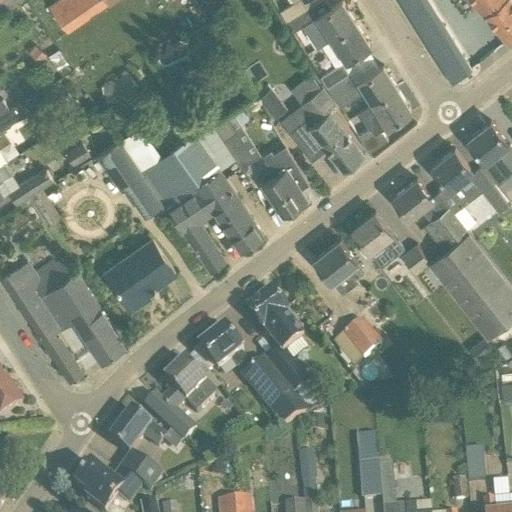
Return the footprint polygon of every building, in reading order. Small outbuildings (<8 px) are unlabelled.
[(106,0),(58,0),(50,5),(69,31),(109,3),(106,0)] [(289,20),(308,8),(302,0),(294,0),(296,1),(282,10),(288,21),(289,20)] [(333,37),(357,22),(343,0),(341,0),(330,8),(314,18),(308,8),(289,20),(296,30),(304,25),(308,32),(313,29),(322,44),(333,37)] [(431,0),(402,0),(454,82),(473,67),(431,0)] [(511,0),(473,0),(487,16),(488,15),(508,39),(511,35),(511,0)] [(333,37),(341,50),(348,60),(372,45),(357,22),(333,37)] [(31,52),(41,61),(48,53),(38,44),(31,52)] [(322,77),(328,85),(349,72),(344,63),(322,77)] [(366,90),(374,102),(374,103),(399,88),(384,64),(356,82),(349,72),(328,85),(341,105),(366,90)] [(140,88),(129,73),(102,91),(113,106),(140,88)] [(331,110),(337,105),(323,86),(321,87),(302,103),(317,121),(310,126),(345,170),(366,153),(331,110)] [(413,110),(399,88),(374,103),(374,102),(359,111),(370,128),(359,134),(370,151),(389,139),(383,129),(413,110)] [(287,109),(272,89),(261,97),(276,118),(287,109)] [(4,98),(0,100),(0,115),(10,109),(4,99),(4,98)] [(0,129),(27,113),(21,102),(17,104),(10,109),(0,115),(0,129)] [(254,157),(237,130),(243,126),(235,112),(228,117),(215,125),(224,138),(241,166),(254,157)] [(511,134),(510,136),(507,139),(492,120),(469,138),(487,162),(499,153),(505,162),(509,159),(511,165),(511,134)] [(265,235),(225,177),(195,132),(141,169),(164,203),(165,203),(173,214),(212,271),(227,261),(226,260),(225,261),(199,222),(216,210),(243,250),(265,235)] [(120,139),(98,154),(122,189),(126,186),(145,216),(164,203),(141,169),(120,139)] [(83,142),(66,152),(74,166),(91,155),(83,142)] [(276,174),(263,183),(284,215),(309,198),(302,188),(310,183),(285,145),(265,159),(276,174)] [(474,197),(483,189),(500,211),(509,204),(481,166),(474,171),(456,148),(433,166),(447,185),(439,192),(455,212),(474,197)] [(0,196),(5,194),(0,185),(0,180),(13,172),(6,160),(0,164),(0,165),(0,164),(0,196)] [(9,190),(17,202),(55,179),(47,166),(9,190)] [(511,318),(511,285),(455,212),(439,192),(433,196),(418,178),(395,196),(411,216),(421,208),(451,246),(445,250),(431,261),(431,260),(430,261),(444,280),(489,337),(511,318)] [(44,188),(30,197),(48,226),(63,217),(44,188)] [(393,232),(376,210),(353,228),(370,250),(382,265),(405,247),(393,232)] [(341,238),(315,258),(333,281),(349,269),(355,277),(365,270),(341,238)] [(154,239),(138,249),(107,271),(112,279),(133,309),(148,298),(145,293),(152,288),(158,293),(160,291),(156,285),(176,271),(154,239)] [(418,243),(403,255),(416,272),(431,291),(444,280),(430,261),(431,260),(418,243)] [(68,257),(58,263),(55,258),(37,270),(30,260),(24,264),(2,279),(71,382),(86,372),(85,371),(84,372),(69,349),(66,350),(50,327),(71,312),(103,360),(126,344),(68,257)] [(308,385),(312,382),(287,352),(305,338),(287,316),(290,313),(273,291),(248,310),(264,330),(265,330),(278,348),(265,359),(308,414),(321,407),(308,385)] [(363,321),(345,335),(334,343),(354,368),(383,345),(363,321)] [(241,354),(243,353),(225,328),(200,348),(219,372),(232,362),(238,370),(248,363),(241,354)] [(486,336),(470,349),(478,359),(494,347),(486,336)] [(284,427),(308,414),(265,359),(242,377),(284,427)] [(218,394),(186,361),(183,364),(183,363),(174,372),(175,372),(166,381),(174,390),(162,402),(174,415),(187,402),(198,414),(218,394)] [(0,376),(0,419),(22,405),(10,386),(7,388),(0,376)] [(511,381),(502,383),(504,397),(511,396),(511,381)] [(126,474),(143,487),(152,494),(164,478),(132,455),(145,438),(159,448),(166,439),(154,429),(152,428),(153,426),(133,412),(111,442),(131,457),(122,471),(126,474)] [(174,416),(166,425),(181,439),(190,430),(174,416)] [(330,419),(313,417),(312,431),(329,434),(330,419)] [(7,439),(5,443),(0,440),(0,460),(16,467),(24,470),(36,452),(7,439)] [(485,476),(484,460),(483,450),(467,451),(468,462),(469,478),(469,479),(470,483),(486,481),(485,476)] [(299,454),(300,467),(316,465),(315,452),(312,452),(300,453),(299,454)] [(381,466),(391,466),(390,458),(381,459),(381,460),(381,466)] [(365,498),(383,497),(381,466),(381,460),(360,462),(364,498),(365,498)] [(229,465),(217,462),(213,477),(225,480),(229,465)] [(416,511),(416,504),(396,505),(393,465),(391,466),(381,466),(383,497),(384,511),(416,511)] [(143,487),(126,474),(122,471),(121,471),(113,481),(93,466),(77,488),(89,497),(87,501),(102,511),(108,511),(120,497),(130,504),(143,487)] [(469,479),(454,480),(455,502),(471,500),(470,483),(469,479)] [(302,483),(303,493),(317,492),(316,481),(304,483),(302,483)] [(235,499),(236,511),(252,511),(251,498),(235,499)] [(236,511),(235,499),(219,500),(219,511),(236,511)] [(497,511),(496,499),(486,500),(486,511),(497,511)] [(159,511),(157,501),(141,505),(142,511),(159,511)] [(305,511),(305,506),(305,503),(285,505),(286,511),(305,511)]
